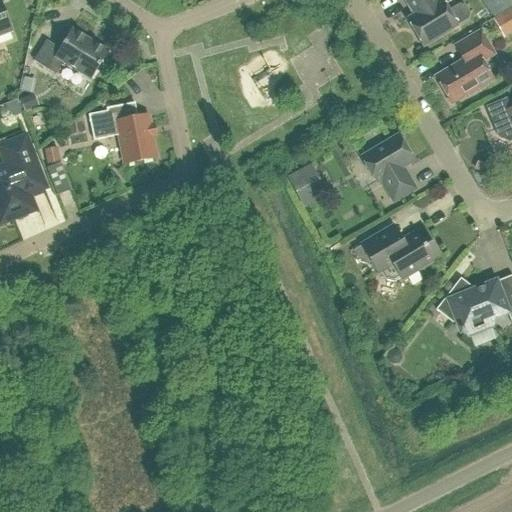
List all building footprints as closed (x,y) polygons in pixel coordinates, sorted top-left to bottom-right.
[(438,3),(436,0),(404,0),(414,16),(406,21),(422,47),(466,21),(468,15),(464,7),(457,6),(447,11),(441,0),(438,3)] [(0,35),(11,32),(0,3),(0,35)] [(511,9),(494,20),(499,29),(503,27),(508,36),(511,34),(511,9)] [(107,53),(71,31),(59,50),(46,41),(33,62),(55,76),(63,63),(90,80),(107,53)] [(491,52),(480,32),(454,47),(462,61),(434,78),(451,105),(465,97),(467,100),(478,93),(476,90),(492,81),(479,59),(491,52)] [(511,104),(507,107),(505,101),(487,109),(498,137),(509,142),(511,140),(511,104)] [(137,119),(134,104),(106,109),(106,112),(88,116),(93,141),(118,136),(124,165),(155,158),(147,117),(137,119)] [(412,161),(398,137),(361,159),(375,183),(380,181),(393,203),(414,190),(401,168),(412,161)] [(44,188),(25,138),(2,147),(12,171),(0,175),(0,212),(4,222),(26,214),(22,202),(26,196),(44,188)] [(59,162),(57,148),(43,151),(46,165),(59,162)] [(305,207),(329,195),(315,167),(291,178),(305,207)] [(440,258),(431,243),(425,246),(424,245),(423,246),(415,232),(401,241),(392,227),(360,246),(378,276),(381,274),(385,281),(393,283),(400,280),(401,281),(440,258)] [(511,277),(475,291),(460,280),(435,311),(452,324),(456,320),(460,332),(462,331),(468,337),(490,328),(491,319),(508,313),(511,322),(511,277)]
